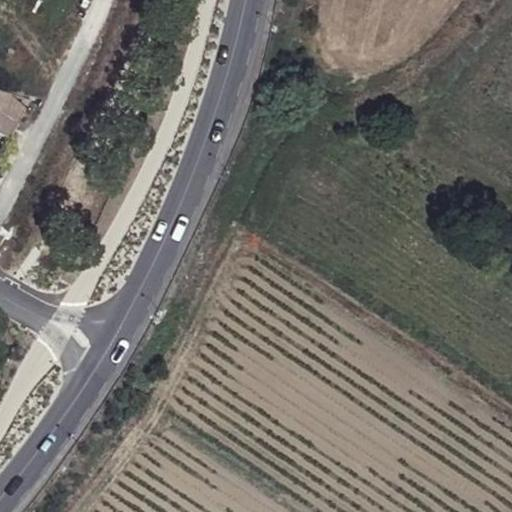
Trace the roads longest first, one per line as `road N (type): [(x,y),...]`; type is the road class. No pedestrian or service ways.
road 1 (secondary): [(103,356),(205,140),(245,0)]
road 2 (track): [(0,201),(53,107),(97,0)]
road 3 (secondary): [(0,500),(103,356)]
